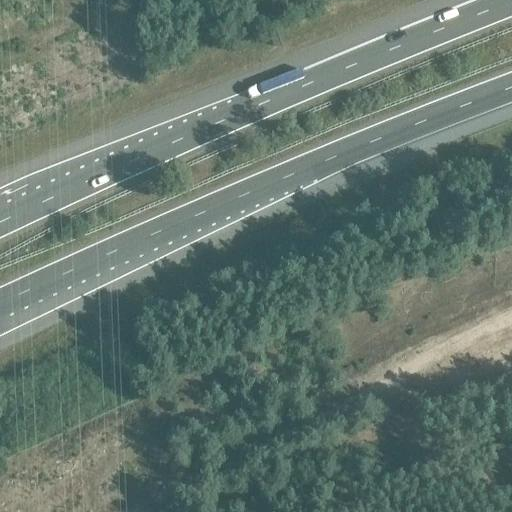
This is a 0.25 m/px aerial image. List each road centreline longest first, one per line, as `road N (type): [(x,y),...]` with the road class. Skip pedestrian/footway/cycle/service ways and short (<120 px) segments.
road 1 (motorway): [(0,310),(511,90)]
road 2 (motorway): [(511,0),(0,211)]
road 3 (track): [(137,511),(341,411),(511,308)]
road 4 (track): [(341,411),(511,353)]
